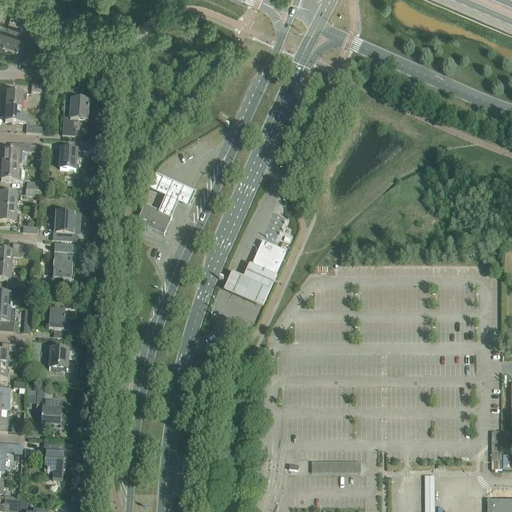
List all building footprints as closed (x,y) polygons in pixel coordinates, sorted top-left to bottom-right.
[(20,29),(26,31),(33,11),(26,9),(20,29)] [(15,52),(18,42),(22,31),(8,27),(6,32),(1,47),(15,52)] [(7,94),(6,108),(22,109),(23,102),(27,103),(27,95),(7,94)] [(62,139),(75,140),(76,132),(73,131),(74,122),(87,123),(89,103),(72,102),(71,119),(64,118),(62,139)] [(22,118),(22,109),(6,108),(5,124),(25,125),(25,118),(22,118)] [(27,124),(26,134),(45,136),(45,129),(32,128),(33,125),(27,124)] [(92,145),(68,144),(67,152),(61,151),(60,171),(76,172),(77,152),(91,153),(92,145)] [(29,154),(30,147),(11,145),(11,153),(3,152),(2,167),(22,168),(22,154),(29,154)] [(43,155),(44,148),(30,147),(29,154),(43,155)] [(20,183),(22,168),(2,167),(1,182),(20,183)] [(195,198),(155,180),(149,194),(165,202),(157,218),(170,224),(177,207),(188,212),(195,198)] [(27,184),(26,190),(41,191),(49,192),(50,185),(42,185),(27,184)] [(21,197),(10,196),(0,195),(0,200),(0,209),(16,210),(17,203),(20,203),(21,197)] [(172,219),(145,206),(137,225),(164,237),(172,219)] [(16,217),(16,210),(0,209),(0,223),(19,225),(19,217),(16,217)] [(63,243),(77,244),(78,236),(75,236),(76,216),(59,215),(58,235),(64,235),(63,243)] [(263,243),(252,267),(251,268),(274,278),(285,254),(263,243)] [(21,254),(36,255),(37,248),(17,246),(16,252),(13,252),(13,253),(0,252),(0,267),(12,268),(13,259),(20,259),(21,254)] [(76,247),(61,246),(61,253),(63,254),(62,260),(56,259),(55,270),(53,270),(52,282),(74,283),(76,247)] [(11,282),(12,268),(0,267),(0,281),(7,282),(6,289),(22,290),(22,283),(11,282)] [(277,281),(250,269),(244,282),(232,277),(224,296),(263,313),(277,281)] [(21,298),(22,290),(6,289),(6,296),(0,295),(0,309),(9,310),(10,303),(18,303),(18,297),(21,298)] [(16,311),(9,310),(0,309),(0,333),(14,334),(16,311)] [(76,313),(52,312),(50,332),(59,332),(59,340),(74,341),(74,333),(69,333),(70,321),(75,322),(76,313)] [(49,351),(48,371),(67,372),(69,353),(77,353),(78,345),(62,344),(62,352),(49,351)] [(0,367),(9,368),(9,355),(8,354),(9,352),(29,354),(30,347),(3,345),(2,354),(0,353),(0,367)] [(0,380),(8,381),(9,368),(0,367),(0,380)] [(11,390),(8,390),(0,389),(0,411),(2,412),(2,404),(10,404),(11,390)] [(42,427),(60,428),(62,405),(44,403),(42,427)] [(1,419),(2,412),(0,411),(0,433),(8,434),(9,419),(1,419)] [(53,482),(62,483),(64,446),(47,445),(45,474),(54,474),(53,482)] [(312,464),(312,475),(361,475),(361,463),(312,464)] [(0,507),(0,511),(16,511),(17,501),(5,500),(4,508),(0,507)] [(19,511),(27,511),(28,502),(20,501),(19,511)] [(511,511),(511,501),(488,502),(487,511),(511,511)]
